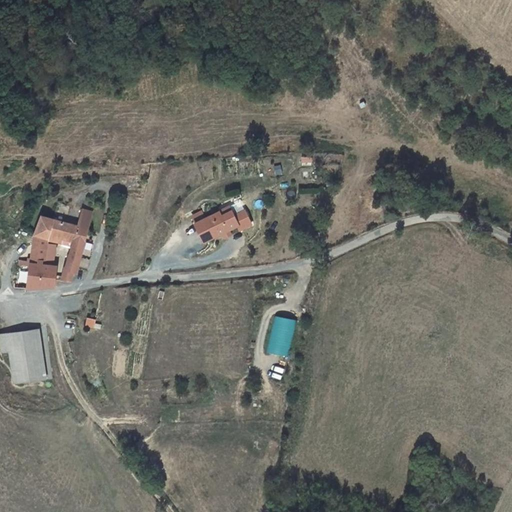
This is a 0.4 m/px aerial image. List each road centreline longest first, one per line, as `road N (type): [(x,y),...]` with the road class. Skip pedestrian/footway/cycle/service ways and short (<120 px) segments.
road 1 (unclassified): [(0,295),(299,264),(411,220),(449,216),(487,226),(511,244)]
road 2 (track): [(167,511),(76,395),(46,293)]
